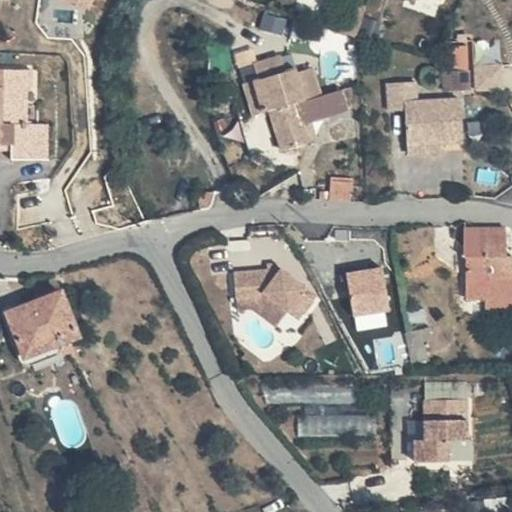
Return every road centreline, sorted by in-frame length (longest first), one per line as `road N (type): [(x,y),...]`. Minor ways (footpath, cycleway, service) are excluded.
road 1 (residential): [(149,239),(244,216),(511,212)]
road 2 (residential): [(149,239),(240,412),(322,511)]
road 3 (residential): [(0,258),(149,239)]
